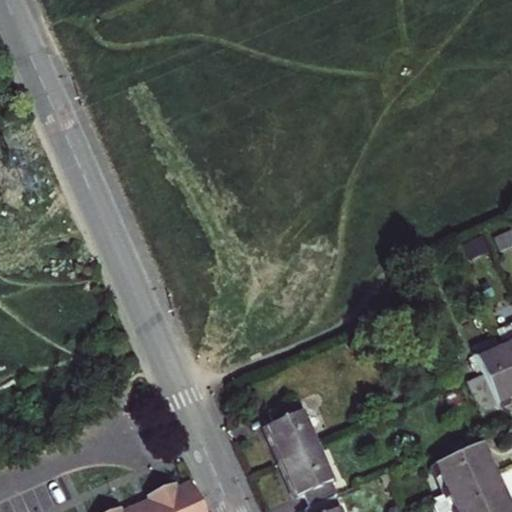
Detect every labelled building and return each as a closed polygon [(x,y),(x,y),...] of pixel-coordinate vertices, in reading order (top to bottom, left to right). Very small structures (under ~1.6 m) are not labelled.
[(485,252),(480,241),(465,248),(470,259),(485,252)] [(511,333),(511,343),(503,347),(511,368),(511,325),(509,327),(511,333)] [(511,333),(509,327),(496,332),(503,347),(511,343),(511,333)] [(476,359),(499,349),(495,339),(471,349),(476,359)] [(499,349),(476,359),(475,360),(483,377),(465,385),(479,416),(497,408),(498,410),(511,404),(511,368),(503,347),(499,349)] [(281,465),(315,450),(316,449),(319,448),(304,413),(300,415),(295,403),(268,415),(273,427),(262,432),(270,449),(278,467),(281,465)] [(434,468),(446,496),(497,473),(491,459),(485,445),(434,468)] [(315,450),(281,465),(289,483),(297,500),(304,497),(310,509),(332,499),(337,497),(316,449),(315,450)] [(483,511),(509,500),(503,487),(497,473),(446,496),(432,503),(436,511),(483,511)] [(202,511),(190,484),(177,490),(176,486),(146,499),(147,503),(125,511),(122,511),(122,510),(116,511),(202,511)] [(310,509),(304,511),(337,511),(332,499),(310,509)] [(511,511),(511,506),(509,500),(483,511),(511,511)]
